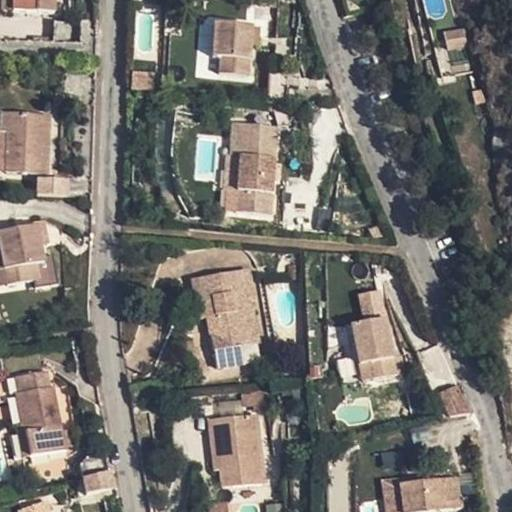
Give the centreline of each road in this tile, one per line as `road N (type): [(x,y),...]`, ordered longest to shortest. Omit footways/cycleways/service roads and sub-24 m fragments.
road 1 (residential): [(322,0),(425,269),(492,414),(503,511)]
road 2 (residential): [(131,511),(101,290),(110,0)]
